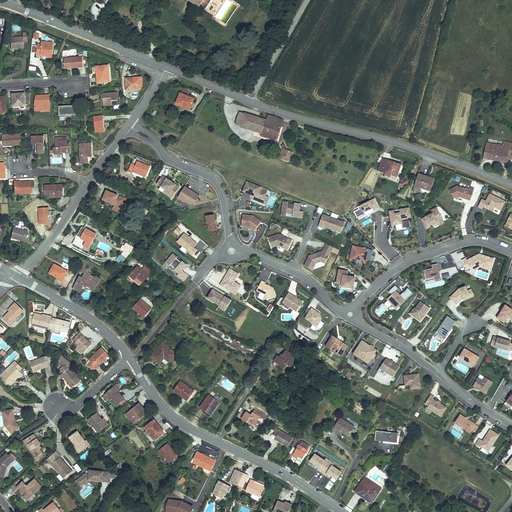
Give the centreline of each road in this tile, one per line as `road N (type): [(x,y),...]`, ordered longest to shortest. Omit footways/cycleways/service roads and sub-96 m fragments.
road 1 (secondary): [(250,101),(511,185)]
road 2 (tertiary): [(340,511),(167,413),(130,359)]
road 3 (residential): [(349,315),(401,266),(432,250),(473,240),(511,250)]
road 4 (residential): [(127,125),(211,175),(226,202),(231,249)]
road 5 (secondary): [(6,3),(166,67)]
road 6 (residential): [(231,249),(214,258),(130,359)]
road 7 (tertiary): [(130,359),(95,321),(15,274)]
